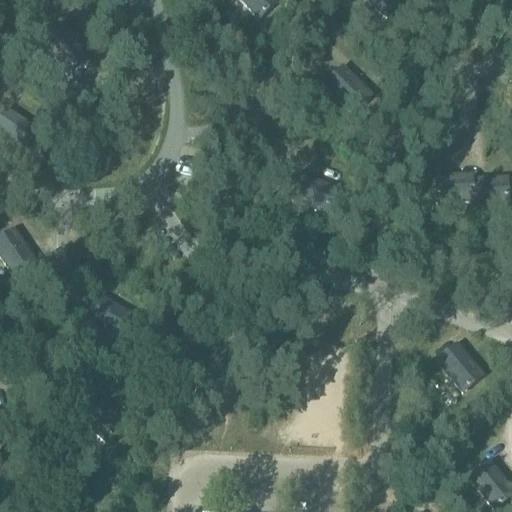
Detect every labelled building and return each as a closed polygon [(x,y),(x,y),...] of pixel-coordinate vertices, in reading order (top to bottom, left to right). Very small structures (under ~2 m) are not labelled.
[(235,0),(257,23),(280,4),(276,0),(235,0)] [(359,0),(386,23),(406,1),(405,0),(359,0)] [(64,27),(40,42),(64,79),(89,62),(75,42),(64,27)] [(343,67),(322,88),(353,120),(374,99),(352,77),(343,67)] [(0,150),(16,162),(36,131),(6,111),(0,119),(0,150)] [(469,205),(475,180),(474,176),(460,177),(434,178),(434,207),(469,205)] [(325,217),(335,193),(310,182),(299,178),(288,201),(325,217)] [(490,180),(475,180),(469,205),(469,211),(508,208),(508,179),(490,180)] [(0,240),(0,264),(13,284),(38,267),(23,246),(13,232),(0,240)] [(97,298),(82,324),(120,346),(136,319),(111,306),(97,298)] [(456,346),(434,364),(463,398),(485,379),(456,346)] [(106,409),(94,398),(73,419),(105,449),(126,427),(106,409)] [(511,491),(498,474),(490,463),(466,481),(489,511),(498,511),(511,501),(511,491)]
